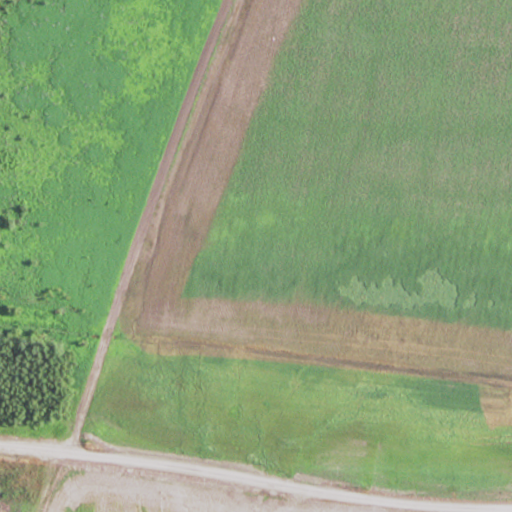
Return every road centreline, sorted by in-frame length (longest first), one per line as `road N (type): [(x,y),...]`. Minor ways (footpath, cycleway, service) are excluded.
road 1 (residential): [(0,448),(344,500),(511,508)]
road 2 (residential): [(69,455),(223,0)]
